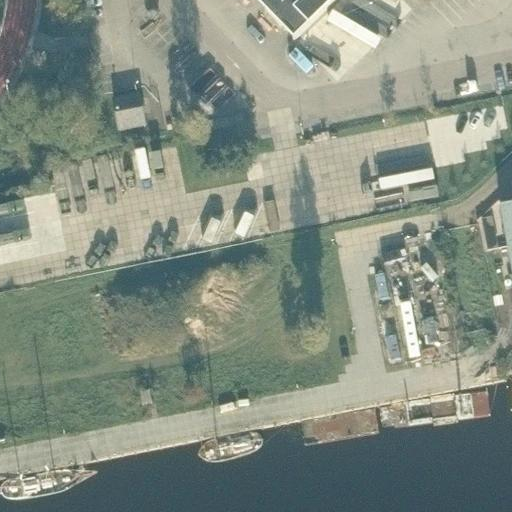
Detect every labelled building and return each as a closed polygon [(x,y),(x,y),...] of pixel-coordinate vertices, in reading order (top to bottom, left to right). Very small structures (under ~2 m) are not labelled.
[(255,0),(267,11),(267,13),(268,13),(281,26),(280,26),(280,27),(282,27),(295,40),(294,40),(294,41),(296,42),(338,0),(255,0)] [(76,49),(56,53),(63,92),(84,88),(76,49)] [(146,127),(144,116),(141,98),(115,103),(117,114),(116,114),(118,121),(120,132),(146,127)] [(511,208),(502,210),(502,211),(511,265),(511,208)] [(152,405),(153,405),(151,392),(149,392),(150,395),(143,396),(142,394),(141,394),(144,407),(145,407),(145,404),(151,403),(152,405)]
